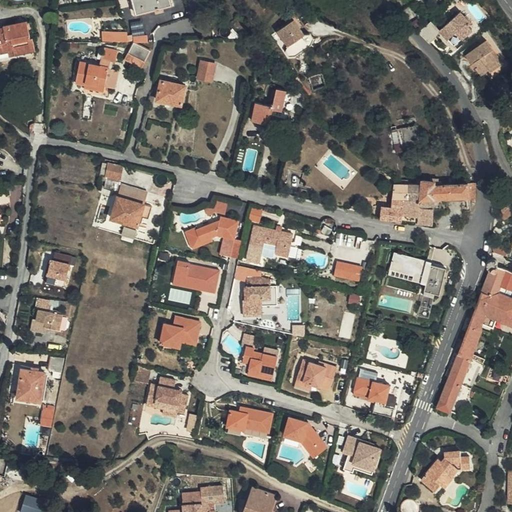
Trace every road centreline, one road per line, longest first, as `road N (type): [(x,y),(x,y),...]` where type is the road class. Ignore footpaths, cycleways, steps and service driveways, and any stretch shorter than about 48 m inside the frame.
road 1 (residential): [(38,141),(479,245)]
road 2 (residential): [(412,439),(209,379),(235,258)]
road 3 (residential): [(479,245),(485,191),(472,117),(454,79),(389,0)]
road 4 (residential): [(420,417),(479,245)]
road 5 (residential): [(15,303),(38,141)]
